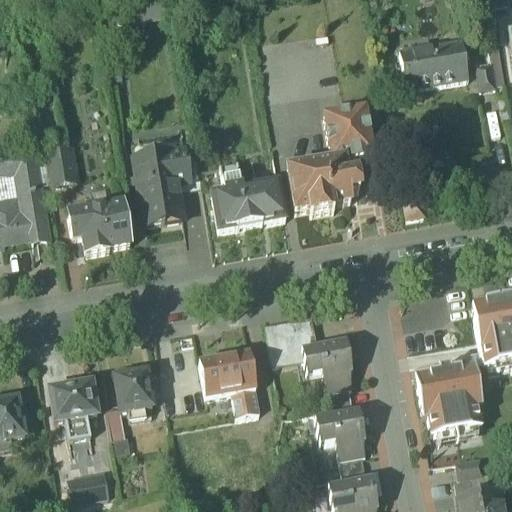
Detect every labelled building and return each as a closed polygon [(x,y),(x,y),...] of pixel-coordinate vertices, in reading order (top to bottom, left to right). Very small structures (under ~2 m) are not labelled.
[(157,0),(156,0),(126,5),(129,21),(159,16),(161,28),(162,28),(157,0)] [(204,0),(188,0),(190,12),(206,10),(204,0)] [(506,0),(490,0),(493,13),(508,10),(506,0)] [(461,48),(399,58),(405,97),(468,87),(461,48)] [(491,71),(475,73),(479,97),(495,95),(491,71)] [(330,162),(313,165),(314,172),(287,176),(294,220),(309,217),(310,223),(333,219),(332,213),(349,210),(347,201),(358,199),(356,182),(346,184),(343,167),(349,166),(350,168),(364,165),(363,163),(374,162),(366,114),(323,121),(330,162)] [(71,154),(46,159),(52,194),(77,190),(71,154)] [(195,155),(183,157),(188,188),(199,187),(200,194),(201,194),(195,155)] [(183,157),(133,165),(144,232),(182,226),(178,198),(200,194),(199,187),(188,188),(183,157)] [(34,160),(0,161),(0,179),(16,179),(22,221),(0,224),(0,251),(31,246),(32,252),(33,252),(32,248),(47,245),(48,250),(52,249),(51,247),(49,248),(34,160)] [(278,189),(242,196),(237,170),(219,173),(224,199),(211,201),(218,239),(285,227),(278,189)] [(16,179),(0,179),(0,224),(22,221),(16,179)] [(108,195),(88,198),(90,207),(87,207),(88,214),(91,214),(92,218),(112,215),(108,195)] [(423,224),(420,206),(403,210),(406,227),(423,224)] [(92,218),(67,223),(72,248),(83,246),(86,264),(109,260),(108,257),(129,253),(122,213),(112,215),(92,218)] [(511,306),(471,314),(483,377),(511,371),(511,306)] [(311,325),(264,333),(272,374),(303,368),(301,356),(316,353),(311,325)] [(316,353),(301,356),(303,368),(306,383),(321,380),(325,401),(349,397),(352,396),(349,380),(352,379),(346,348),(316,353)] [(249,361),(198,370),(204,407),(231,403),(235,425),(259,421),(255,398),(256,398),(249,361)] [(449,373),(438,375),(438,378),(414,382),(422,425),(427,424),(430,444),(481,434),(478,415),(483,414),(474,371),(450,376),(449,373)] [(146,379),(113,385),(118,415),(119,420),(120,420),(127,418),(129,427),(151,424),(149,415),(152,415),(146,379)] [(78,390),(61,393),(61,395),(49,397),(54,429),(96,422),(91,390),(78,392),(78,390)] [(349,397),(325,401),(328,417),(329,417),(330,423),(353,418),(349,397)] [(17,406),(1,408),(1,403),(0,403),(0,459),(12,457),(10,446),(24,444),(17,406)] [(118,415),(106,417),(111,446),(125,444),(120,420),(119,420),(118,415)] [(353,418),(330,423),(329,417),(328,417),(313,420),(319,453),(334,450),(338,469),(362,464),(365,464),(362,449),(365,448),(359,417),(353,418)] [(362,464),(338,469),(341,485),(342,484),(343,490),(366,486),(362,464)] [(480,467),(456,470),(458,485),(458,486),(471,484),(482,483),(480,467)] [(366,486),(343,490),(342,484),(341,485),(326,487),(330,511),(376,511),(372,485),(366,486)] [(471,484),(458,486),(458,485),(453,486),(456,503),(474,499),(471,484)] [(474,499),(456,503),(457,511),(504,511),(501,495),(474,499)]
